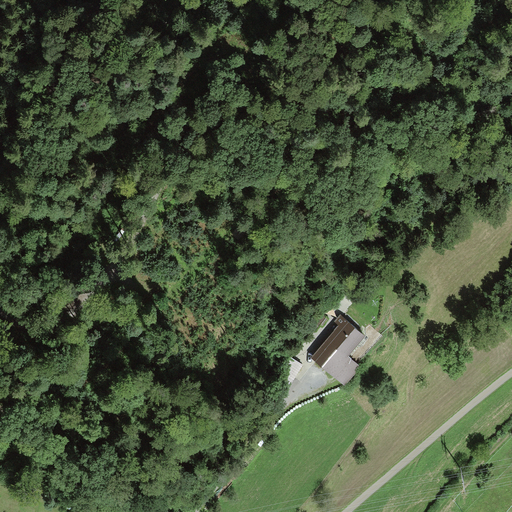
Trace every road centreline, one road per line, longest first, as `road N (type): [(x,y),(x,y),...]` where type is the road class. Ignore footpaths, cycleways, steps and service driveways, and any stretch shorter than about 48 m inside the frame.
road 1 (track): [(0,310),(43,326),(78,308),(116,266),(183,131),(220,79),(318,0)]
road 2 (track): [(116,266),(101,229),(110,188),(246,0)]
road 3 (track): [(99,0),(58,75),(0,224)]
